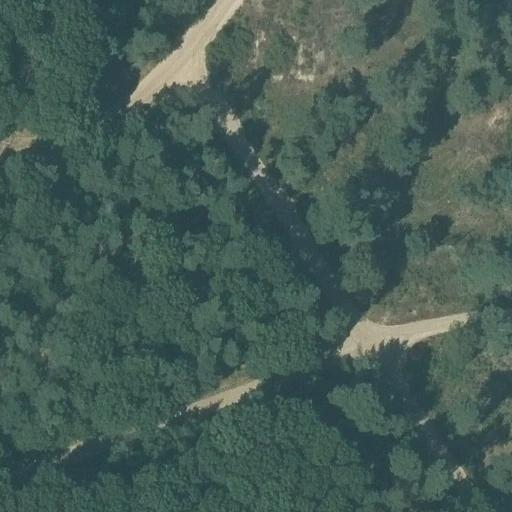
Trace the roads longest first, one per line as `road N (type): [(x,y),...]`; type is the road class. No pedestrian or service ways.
road 1 (track): [(477,511),(156,0)]
road 2 (track): [(0,463),(346,342),(511,321)]
